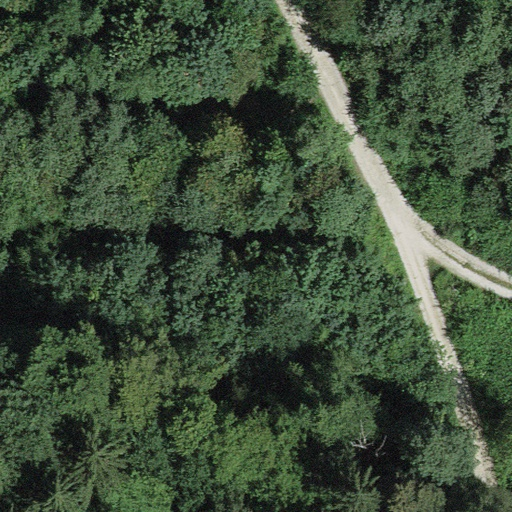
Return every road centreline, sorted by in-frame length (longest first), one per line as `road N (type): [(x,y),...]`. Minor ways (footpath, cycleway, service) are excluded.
road 1 (track): [(284,0),(396,220),(511,290)]
road 2 (track): [(496,511),(396,220)]
